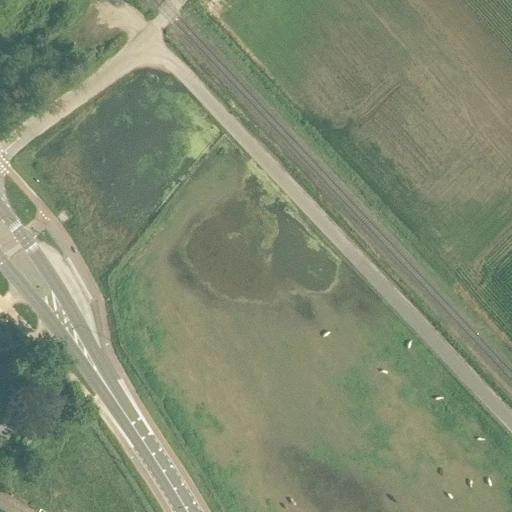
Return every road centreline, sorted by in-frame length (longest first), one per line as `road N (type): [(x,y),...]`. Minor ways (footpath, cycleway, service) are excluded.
road 1 (unclassified): [(511,428),(146,42)]
road 2 (tertiary): [(111,395),(65,298),(0,211)]
road 3 (unclassified): [(0,157),(146,42)]
road 4 (tertiary): [(0,257),(111,395)]
road 5 (tertiary): [(185,511),(111,395)]
